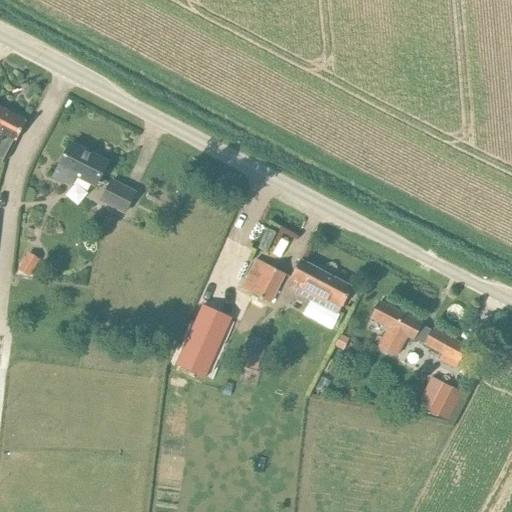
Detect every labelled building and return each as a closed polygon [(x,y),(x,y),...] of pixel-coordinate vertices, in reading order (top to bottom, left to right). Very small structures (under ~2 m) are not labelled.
[(0,160),(2,163),(14,140),(16,141),(26,121),(0,107),(0,160)] [(70,144),(61,162),(54,177),(73,187),(78,177),(96,186),(107,163),(70,144)] [(111,181),(102,199),(102,200),(125,212),(135,193),(111,181)] [(289,233),(297,222),(281,210),(272,221),(289,233)] [(267,229),(258,248),(267,252),(276,233),(267,229)] [(275,252),(268,265),(290,277),(296,280),(295,281),(295,282),(292,288),(300,292),(339,313),(342,306),(343,305),(352,288),(307,264),(304,263),(281,251),(279,254),(275,252)] [(29,277),(39,261),(28,254),(18,270),(29,277)] [(285,275),(267,265),(256,259),(242,288),(270,304),(285,275)] [(421,326),(422,324),(380,302),(371,319),(389,328),(379,347),(398,357),(408,338),(413,341),(414,338),(425,343),(424,345),(442,354),(440,360),(455,367),(466,347),(432,330),(431,331),(421,326)] [(232,319),(203,305),(177,363),(206,377),(232,319)] [(339,334),(333,345),(344,350),(349,339),(339,334)] [(246,356),(264,360),(267,342),(249,338),(246,356)] [(322,377),(316,388),(325,392),(330,382),(322,377)] [(460,393),(443,383),(429,410),(446,419),(460,393)]
